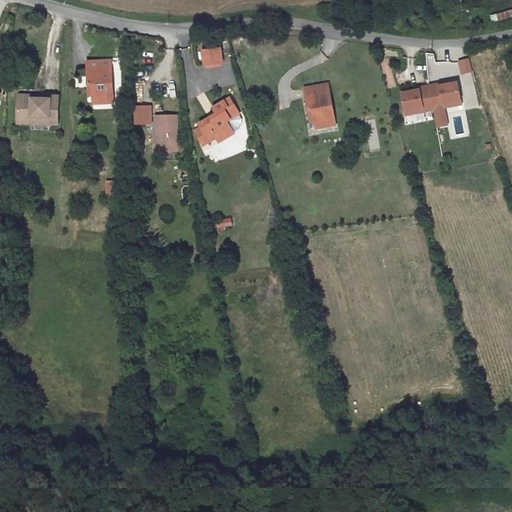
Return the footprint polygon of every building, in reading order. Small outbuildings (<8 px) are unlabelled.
[(454,24),(472,20),(469,10),(462,10),(462,3),(451,5),(454,24)] [(511,10),(490,16),(494,29),(511,23),(511,10)] [(262,38),(250,39),(250,47),(262,47),(262,38)] [(221,48),(203,51),(205,66),(223,63),(221,48)] [(474,71),(469,58),(456,62),(461,75),(474,71)] [(111,61),(87,62),(89,84),(93,84),(93,97),(113,96),(111,61)] [(150,88),(159,72),(152,69),(143,84),(150,88)] [(457,82),(440,85),(439,83),(429,85),(434,109),(438,126),(448,124),(443,103),(461,99),(457,82)] [(335,126),(328,84),(305,89),(309,110),(307,110),(311,129),(316,128),(316,129),(335,126)] [(405,111),(423,107),(424,111),(434,109),(429,85),(419,87),(419,89),(402,93),(405,111)] [(33,96),(19,96),(18,120),(32,120),(32,118),(49,118),(49,121),(58,121),(59,97),(42,97),(42,99),(32,99),(33,96)] [(230,98),(213,108),(216,112),(217,114),(210,118),(199,125),(201,128),(205,134),(212,130),(215,136),(219,143),(234,133),(234,132),(238,130),(241,124),(242,119),(239,114),(230,98)] [(151,106),(136,107),(136,124),(151,124),(151,106)] [(177,116),(156,116),(156,134),(159,134),(159,151),(178,151),(177,116)] [(201,128),(195,132),(202,144),(215,136),(212,130),(205,134),(201,128)] [(117,182),(107,182),(107,197),(117,197),(117,182)] [(215,229),(231,228),(230,219),(214,220),(215,229)]
